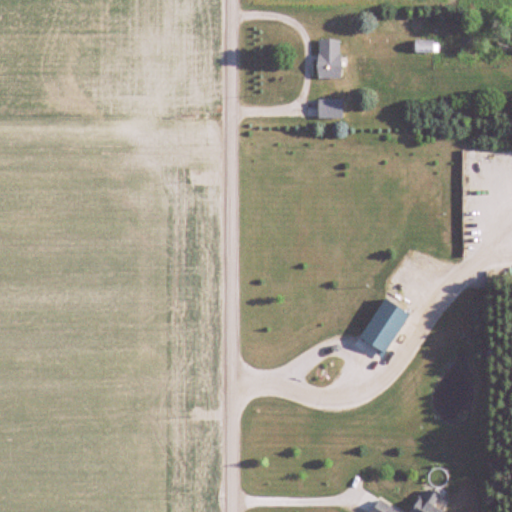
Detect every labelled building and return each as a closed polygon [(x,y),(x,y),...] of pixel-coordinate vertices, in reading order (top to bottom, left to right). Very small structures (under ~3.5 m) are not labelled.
[(318,79),(340,79),(340,40),(318,40),(318,79)] [(437,43),(414,43),(414,54),(437,54),(437,43)] [(342,119),(342,100),(317,100),(317,119),(342,119)] [(411,511),(440,511),(441,511),(433,506),(438,496),(424,489),(411,511)] [(398,511),(377,501),(371,511),(398,511)]
